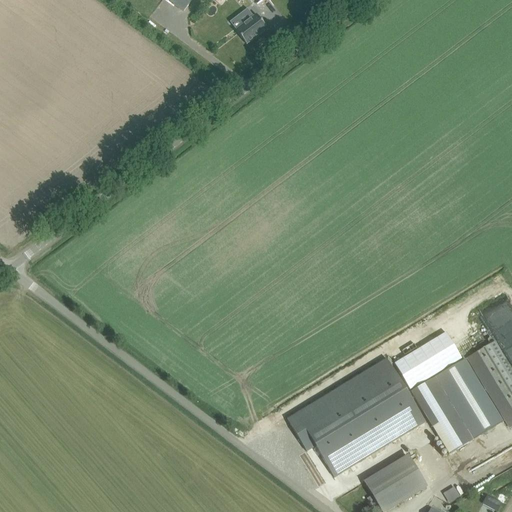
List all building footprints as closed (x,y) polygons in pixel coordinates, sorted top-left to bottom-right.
[(168,0),(184,12),(192,0),(168,0)] [(267,0),(252,0),(259,8),(268,1),(267,0)] [(257,15),(236,31),(247,45),(267,29),(257,15)] [(494,332),(506,325),(503,320),(510,316),(505,308),(487,320),(494,332)] [(466,359),(509,429),(511,427),(511,370),(494,342),(466,359)] [(417,344),(410,347),(414,358),(429,352),(426,346),(419,349),(417,344)] [(387,360),(287,420),(307,452),(315,447),(334,478),(425,423),(387,360)] [(503,422),(465,360),(436,377),(474,440),(503,422)] [(472,441),(435,378),(411,392),(449,455),(472,441)] [(412,456),(365,480),(381,511),(385,511),(429,490),(412,456)] [(455,487),(444,494),(450,504),(461,497),(455,487)] [(488,495),(483,504),(497,511),(498,511),(503,504),(488,495)]
